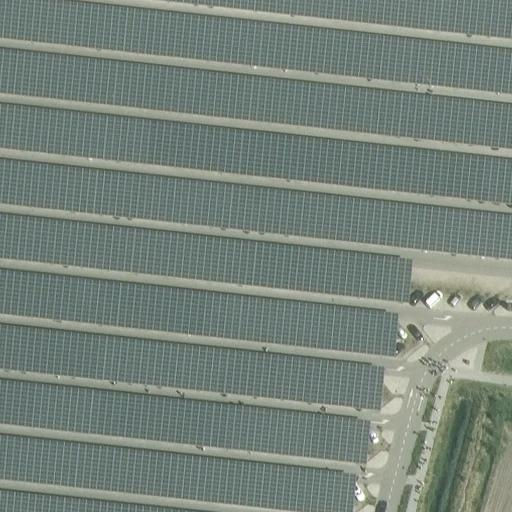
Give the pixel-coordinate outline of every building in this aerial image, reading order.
[(511,3),(481,0),(120,0),(511,42),(511,3)] [(511,58),(0,2),(0,41),(511,97),(511,58)] [(511,112),(0,57),(0,96),(511,151),(511,112)] [(511,167),(0,112),(0,151),(511,206),(511,167)] [(511,223),(0,168),(0,207),(511,262),(511,223)] [(411,267),(0,222),(0,261),(407,306),(411,267)] [(397,323),(0,279),(0,318),(393,361),(397,323)] [(384,375),(0,333),(0,372),(380,414),(384,375)] [(368,429),(0,389),(0,428),(364,468),(368,429)] [(351,511),(355,482),(0,443),(0,482),(271,511),(351,511)] [(118,511),(0,499),(0,511),(118,511)]
